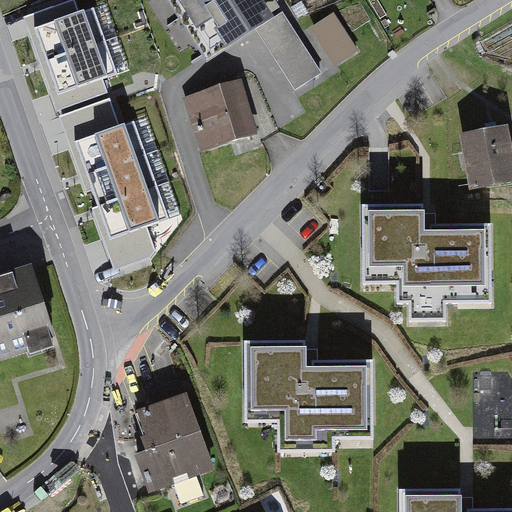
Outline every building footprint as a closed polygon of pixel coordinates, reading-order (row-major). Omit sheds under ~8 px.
[(253,0),(168,0),(204,55),(264,17),(253,0)] [(60,6),(38,14),(58,74),(128,51),(112,4),(64,20),(60,6)] [(335,60),(359,47),(337,6),(312,19),(335,60)] [(138,57),(82,77),(93,107),(149,86),(138,57)] [(256,81),(186,99),(201,153),(271,135),(256,81)] [(115,106),(65,122),(94,206),(143,189),(115,106)] [(511,190),(511,141),(511,136),(471,141),(477,195),(511,190)] [(422,236),(421,206),(362,207),(363,261),(363,268),(395,268),(396,303),(458,302),(457,286),(491,285),(490,225),(430,226),(430,236),(422,236)] [(38,272),(0,282),(0,370),(61,354),(38,272)] [(305,376),(305,342),(245,342),(245,403),(278,403),(278,442),(298,442),(298,432),(314,432),(314,443),(335,443),(335,422),(372,422),(372,361),(312,361),(312,376),(305,376)] [(226,483),(186,381),(153,394),(158,406),(140,413),(155,450),(133,459),(154,511),(226,483)] [(511,511),(511,508),(467,510),(466,511),(460,511),(460,490),(400,491),(399,511),(511,511)]
